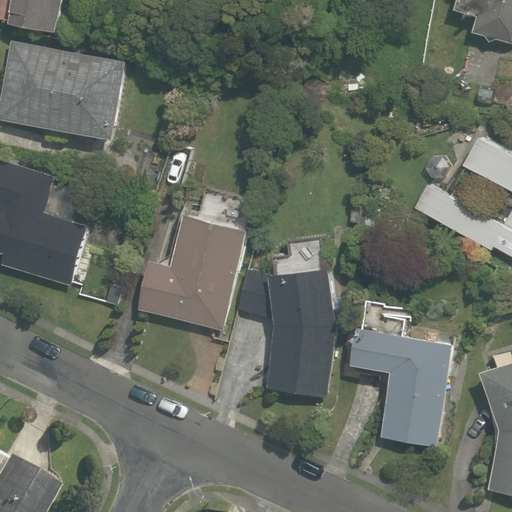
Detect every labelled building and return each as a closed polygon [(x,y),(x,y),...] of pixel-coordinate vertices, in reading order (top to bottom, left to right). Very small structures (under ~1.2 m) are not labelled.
[(6,0),(3,20),(65,31),(70,0),(6,0)] [(511,0),(462,0),(460,7),(483,14),(478,29),(490,33),(493,40),(499,37),(511,40),(511,0)] [(135,60),(82,51),(16,40),(3,119),(82,132),(121,139),(135,60)] [(300,144),(302,128),(290,127),(288,142),(300,144)] [(511,151),(485,136),(469,164),(511,188),(511,217),(508,225),(435,183),(421,207),(495,249),(497,245),(511,253),(511,151)] [(93,226),(82,223),(50,213),(62,177),(0,157),(0,251),(9,254),(7,263),(74,285),(82,261),(93,226)] [(387,209),(355,203),(351,222),(365,225),(363,231),(381,235),(387,209)] [(146,308),(229,330),(255,231),(192,214),(179,265),(158,259),(146,308)] [(296,253),(279,255),(282,274),(251,268),(240,308),(281,318),(270,387),(331,396),(341,325),(326,232),(293,238),(296,253)] [(385,437),(440,447),(459,343),(365,326),(358,364),(398,371),(385,437)] [(493,489),(511,493),(511,362),(488,370),(505,428),(493,489)] [(0,454),(0,511),(37,511),(53,483),(0,454)]
